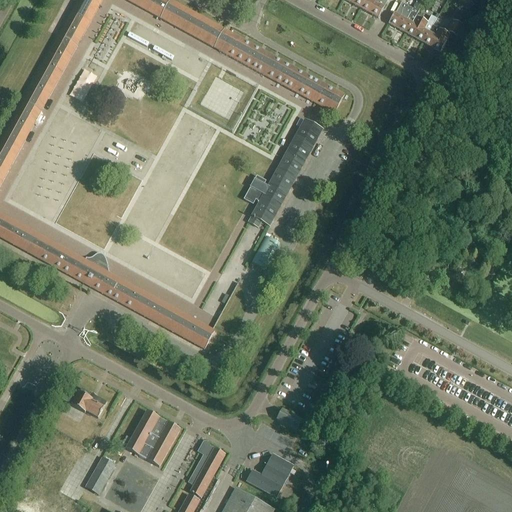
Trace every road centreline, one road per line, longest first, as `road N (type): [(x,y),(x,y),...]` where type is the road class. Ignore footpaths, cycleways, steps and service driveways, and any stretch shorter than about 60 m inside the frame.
road 1 (unclassified): [(329,270),(425,96),(414,65),(295,0)]
road 2 (unclassified): [(71,347),(202,417),(236,425),(257,405),(329,270)]
road 3 (unclassified): [(511,370),(329,270)]
road 4 (track): [(365,291),(463,117)]
road 5 (unclassified): [(0,479),(71,347)]
